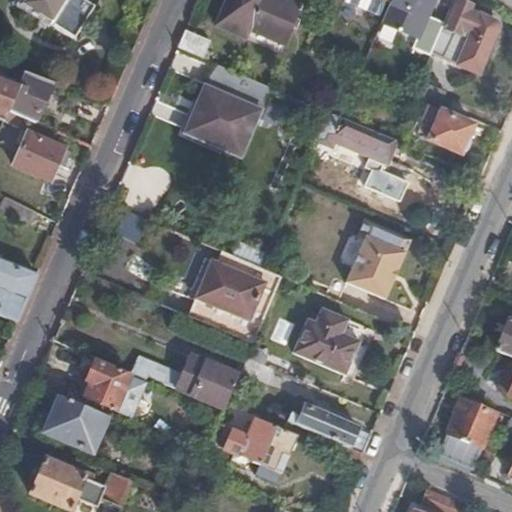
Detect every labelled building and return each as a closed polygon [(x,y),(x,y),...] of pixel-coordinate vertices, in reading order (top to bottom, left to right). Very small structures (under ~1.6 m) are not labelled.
[(20,0),(16,8),(49,27),(51,27),(74,40),(93,8),(80,0),(20,0)] [(299,8),(279,0),(225,0),(214,26),(245,38),(248,32),(282,46),(299,8)] [(388,0),(378,23),(415,38),(412,46),(428,54),(429,51),(439,28),(442,23),(424,16),(406,8),(409,0),(388,0)] [(409,0),(406,8),(424,16),(430,0),(409,0)] [(442,29),(439,28),(429,51),(478,71),(492,41),(497,26),(497,22),(495,19),(493,18),(471,8),(471,6),(456,0),(455,0),(444,28),(442,29)] [(208,43),(184,33),(177,50),(201,60),(208,43)] [(238,156),(267,89),(212,65),(183,133),(238,156)] [(51,86),(22,75),(18,84),(7,110),(19,116),(35,123),(51,86)] [(7,110),(18,84),(0,78),(0,119),(1,120),(3,120),(7,110)] [(411,94),(434,104),(440,92),(416,82),(411,94)] [(7,110),(3,120),(14,126),(19,116),(7,110)] [(438,112),(426,140),(457,153),(469,125),(438,112)] [(394,143),(326,114),(314,143),(329,149),(331,144),(384,165),(394,143)] [(55,166),(61,151),(25,134),(11,166),(47,182),(55,166)] [(68,154),(61,151),(55,166),(62,169),(68,154)] [(396,273),(409,241),(360,221),(353,236),(363,240),(344,284),(384,301),(391,286),(396,273)] [(251,348),(280,279),(259,270),(220,254),(215,264),(210,263),(185,320),(251,348)] [(36,276),(0,263),(0,316),(16,322),(36,276)] [(399,275),(396,273),(391,286),(394,287),(399,275)] [(345,320),(319,310),(313,324),(304,320),(291,353),(342,375),(356,343),(339,335),(345,320)] [(511,311),(508,320),(506,320),(493,350),(511,358),(511,311)] [(170,393),(218,413),(234,378),(186,357),(177,377),(135,359),(128,375),(150,384),(170,393)] [(264,384),(271,371),(245,360),(239,374),(264,384)] [(94,364),(85,384),(90,385),(83,399),(114,412),(128,380),(94,364)] [(139,385),(128,380),(114,412),(125,417),(139,385)] [(49,395),(57,399),(74,407),(79,397),(81,392),(55,381),(49,395)] [(85,384),(81,392),(79,397),(83,399),(90,385),(85,384)] [(89,455),(105,420),(74,407),(57,399),(49,417),(44,415),(37,433),(89,455)] [(454,462),(452,466),(466,472),(468,469),(469,469),(492,415),(459,401),(446,434),(448,435),(439,456),(454,462)] [(347,449),(356,429),(303,406),(297,418),(289,415),(285,423),(339,446),(347,449)] [(511,418),(508,416),(500,435),(511,439),(511,418)] [(275,475),(289,445),(249,428),(241,445),(227,441),(221,452),(275,475)] [(362,455),(362,454),(370,434),(356,429),(347,449),(362,455)] [(334,456),(358,465),(362,455),(347,449),(339,446),(334,456)] [(43,461),(28,496),(66,511),(74,511),(79,502),(95,509),(98,502),(119,510),(130,485),(109,476),(103,489),(87,482),(88,480),(43,461)] [(456,511),(460,505),(427,491),(421,504),(438,511),(456,511)]
